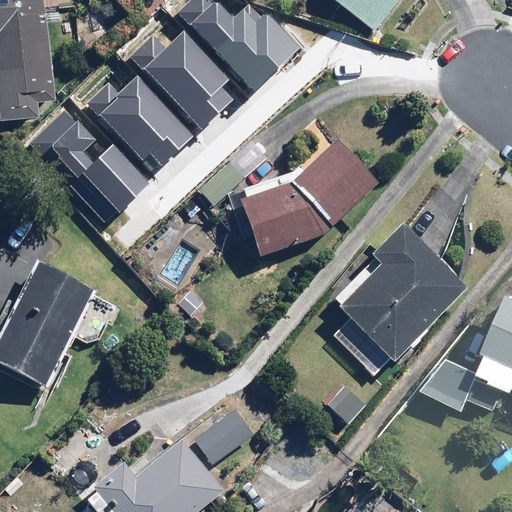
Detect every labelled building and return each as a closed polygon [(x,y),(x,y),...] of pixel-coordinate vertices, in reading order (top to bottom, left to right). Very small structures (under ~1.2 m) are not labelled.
[(0,0),(0,120),(0,124),(40,119),(38,105),(56,103),(42,0),(0,0)] [(203,0),(189,0),(174,15),(247,91),(293,47),(262,16),(256,17),(246,5),(226,24),(203,0)] [(331,0),(375,32),(398,0),(331,0)] [(148,36),(127,56),(197,128),(229,98),(217,85),(221,81),(172,31),(157,46),(148,36)] [(141,156),(153,169),(185,139),(128,80),(116,92),(102,78),(76,103),(134,162),(141,156)] [(23,143),(97,221),(134,186),(60,108),(23,143)] [(267,158),(250,140),(196,192),(213,210),(267,158)] [(377,185),(336,141),(288,186),(241,203),(261,258),(324,235),(377,185)] [(467,289),(403,225),(372,256),(375,259),(332,301),(393,362),(467,289)] [(96,295),(36,264),(0,332),(0,366),(46,391),(96,295)] [(511,300),(478,375),(511,390),(511,300)] [(97,493),(87,502),(95,511),(199,511),(222,492),(178,441),(135,478),(123,464),(94,489),(97,493)]
